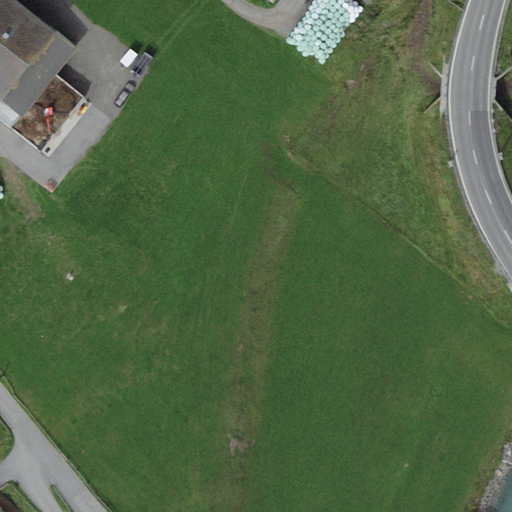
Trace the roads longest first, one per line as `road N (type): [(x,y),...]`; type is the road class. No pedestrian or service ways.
road 1 (residential): [(489,0),(468,109),(482,184),(511,243)]
road 2 (unclassified): [(91,511),(0,400)]
